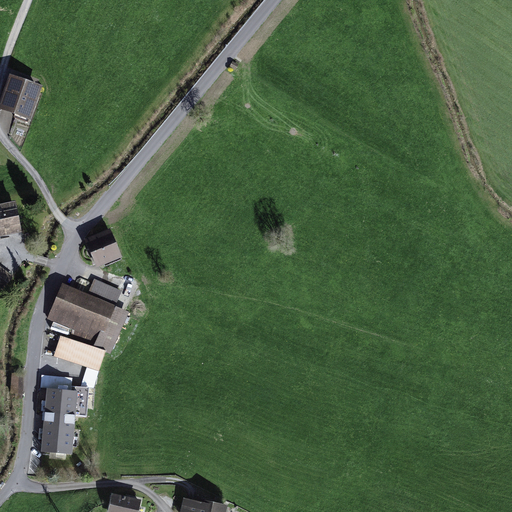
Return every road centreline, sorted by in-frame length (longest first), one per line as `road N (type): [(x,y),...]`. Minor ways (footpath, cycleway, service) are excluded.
road 1 (residential): [(275,0),(77,234),(33,351),(37,436),(13,485)]
road 2 (track): [(165,511),(149,493),(127,485),(47,492),(13,485),(0,499)]
